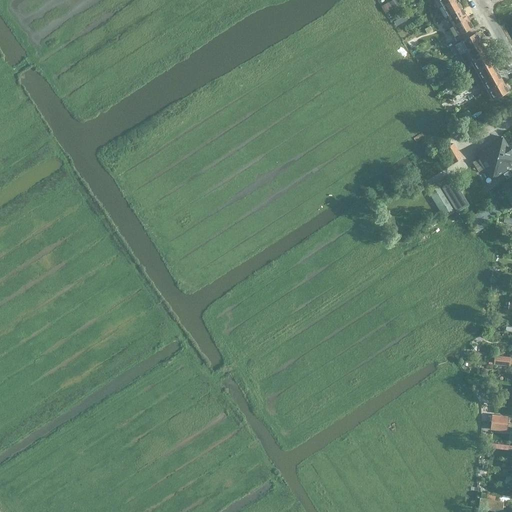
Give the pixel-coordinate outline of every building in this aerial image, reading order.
[(391,0),(382,5),(386,12),(401,3),(399,0),(391,0)] [(461,8),(462,6),(460,4),(459,3),(456,0),(454,0),(442,7),(448,17),(462,9),(461,8)] [(467,18),(465,14),(465,13),(464,10),(462,10),(462,9),(448,17),(453,26),(467,18)] [(473,28),(472,27),(472,26),(471,23),(470,23),(467,18),(453,26),(459,36),(473,28)] [(481,43),(479,39),(479,38),(478,35),(476,35),(476,34),(462,41),(467,51),(481,43)] [(487,53),(486,52),(486,51),(485,48),(484,48),(481,43),(467,51),(473,61),(487,53)] [(492,63),(490,59),(490,57),(489,55),(487,54),(487,53),(473,61),(478,71),(492,63)] [(498,73),(497,72),(497,70),(496,68),(495,67),(492,63),(478,71),(484,81),(498,73)] [(433,69),(430,64),(421,69),(424,74),(433,69)] [(503,83),(501,78),(501,77),(500,74),(498,74),(498,73),(484,81),(489,90),(503,83)] [(509,92),(508,91),(508,90),(507,87),(506,87),(503,83),(489,90),(495,100),(509,92)] [(461,126),(472,119),(468,113),(457,120),(461,126)] [(511,166),(511,153),(511,152),(509,147),(508,147),(502,137),(476,153),(480,159),(479,159),(486,170),(492,179),(511,166)] [(461,158),(453,142),(452,142),(443,147),(452,164),(461,158)] [(462,198),(457,191),(451,180),(436,188),(436,189),(429,194),(444,218),(459,209),(465,205),(462,198)] [(483,222),(511,204),(511,200),(508,195),(491,204),(492,205),(467,219),(475,233),(486,227),(483,222)] [(511,360),(493,359),(492,367),(510,368),(511,360)] [(508,419),(490,417),(489,430),(506,432),(508,419)] [(495,501),(496,494),(484,492),(483,499),(495,501)] [(500,494),(499,502),(503,502),(509,503),(511,496),(500,494)] [(499,511),(502,511),(503,503),(503,502),(499,502),(495,501),(483,499),(480,498),(479,508),(499,511)]
